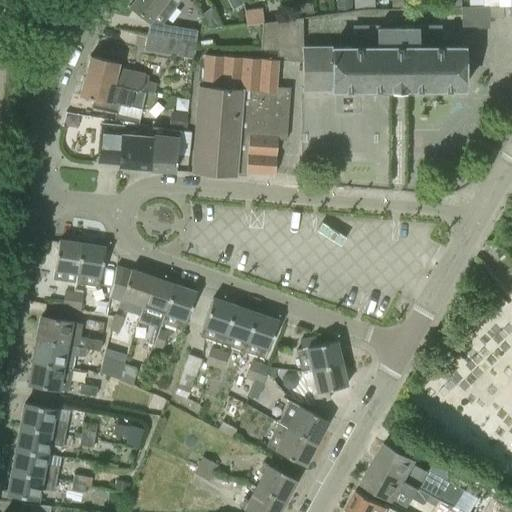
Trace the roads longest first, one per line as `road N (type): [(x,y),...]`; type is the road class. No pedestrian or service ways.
road 1 (unclassified): [(124,211),(133,193),(151,184),(443,212),(472,222)]
road 2 (unclassified): [(124,211),(125,234),(147,256),(401,349)]
road 3 (unclassified): [(48,201),(36,158),(73,29),(92,0)]
road 4 (residential): [(0,396),(22,238),(48,201)]
road 5 (unclassified): [(313,511),(401,349)]
road 6 (unclassified): [(401,349),(472,222)]
